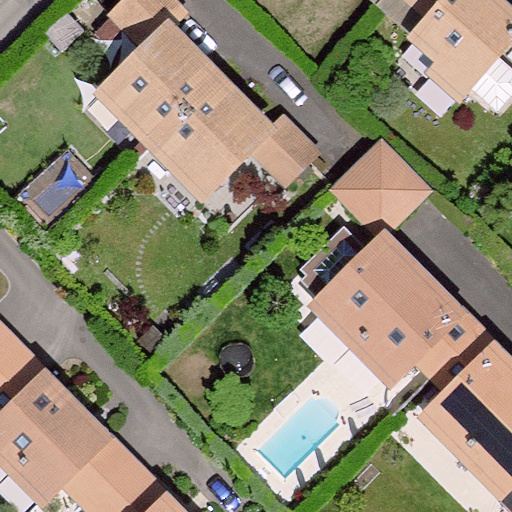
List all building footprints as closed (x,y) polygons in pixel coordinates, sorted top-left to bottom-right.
[(166,17),(175,27),(191,12),(179,0),(121,0),(107,14),(139,44),(166,17)] [(511,44),(511,2),(509,0),(377,0),(375,3),(438,58),(428,69),(464,100),(511,44)] [(175,27),(166,17),(139,44),(91,92),(200,201),(250,152),(275,127),(175,27)] [(287,116),(275,127),(250,152),(287,188),(322,152),(287,116)] [(386,228),(392,233),(435,190),(383,137),(330,189),(377,236),(386,228)] [(317,294),(366,248),(346,226),(302,268),(308,274),(303,280),(317,294)] [(392,233),(386,228),(377,236),(366,248),(317,294),(308,304),(393,391),(417,367),(442,393),(496,340),(392,233)] [(9,331),(0,322),(0,338),(6,333),(9,331)] [(0,440),(57,386),(6,333),(0,338),(0,440)] [(511,511),(511,358),(507,353),(429,430),(510,511),(511,511)] [(130,451),(60,382),(57,386),(0,440),(0,463),(49,511),(66,511),(67,511),(125,454),(130,451)] [(171,511),(177,507),(125,454),(67,511),(68,511),(171,511)]
